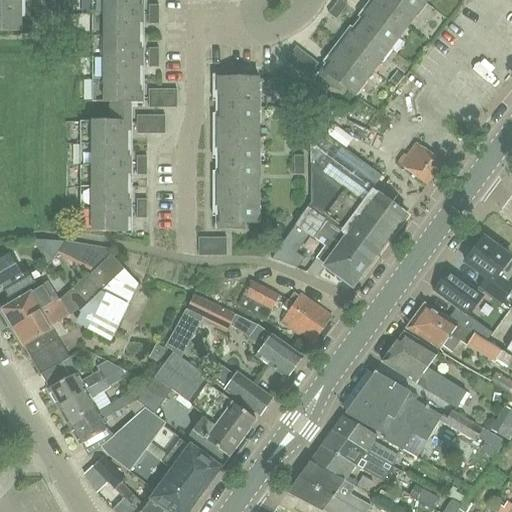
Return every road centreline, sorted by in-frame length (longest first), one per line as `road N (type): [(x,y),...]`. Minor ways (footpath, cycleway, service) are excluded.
road 1 (tertiary): [(245,492),(481,177)]
road 2 (residential): [(187,242),(196,48),(279,0)]
road 3 (residential): [(88,511),(0,364)]
